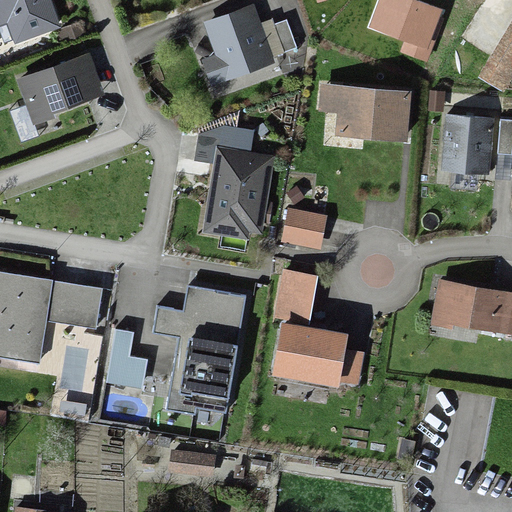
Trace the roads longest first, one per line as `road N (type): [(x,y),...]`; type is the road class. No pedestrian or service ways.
road 1 (residential): [(137,129),(167,146),(144,247),(116,253),(0,232)]
road 2 (residential): [(0,180),(137,129)]
road 3 (residential): [(511,247),(453,247),(377,270)]
road 4 (residential): [(137,129),(97,0)]
